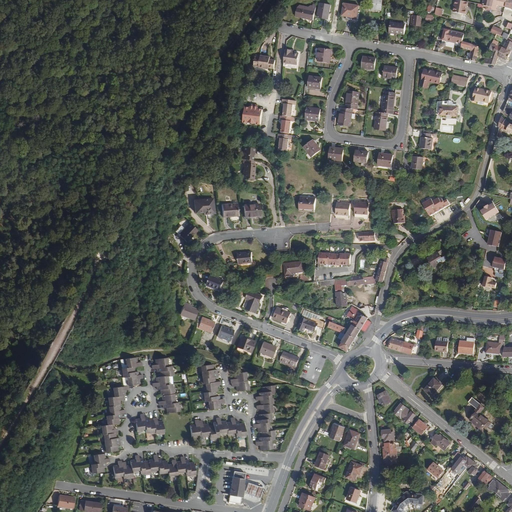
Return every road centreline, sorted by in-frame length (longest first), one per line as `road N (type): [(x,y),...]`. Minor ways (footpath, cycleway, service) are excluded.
road 1 (residential): [(327,227),(209,241),(192,279),(199,299),(215,310),(345,362)]
road 2 (residential): [(411,55),(398,141),(349,140),(332,133),(329,121),(355,43)]
road 3 (residential): [(355,43),(284,29),(269,145)]
road 4 (residential): [(467,208),(397,257),(381,335)]
road 5 (tertiary): [(378,370),(501,472)]
road 6 (residential): [(280,511),(327,409),(372,421)]
road 7 (residential): [(509,73),(467,208)]
road 8 (residential): [(59,484),(198,506)]
road 9 (primary): [(381,335),(422,315),(511,317)]
road 10 (residential): [(379,359),(511,370)]
